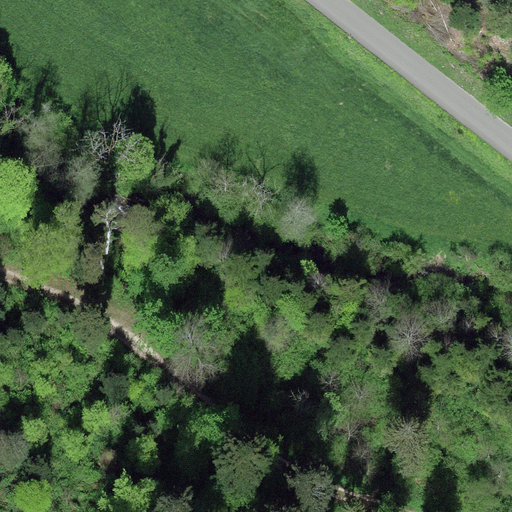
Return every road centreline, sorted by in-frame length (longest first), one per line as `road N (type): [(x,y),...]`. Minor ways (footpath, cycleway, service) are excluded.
road 1 (track): [(376,511),(318,486),(217,415),(141,325),(0,274)]
road 2 (tertiary): [(325,0),(511,145)]
